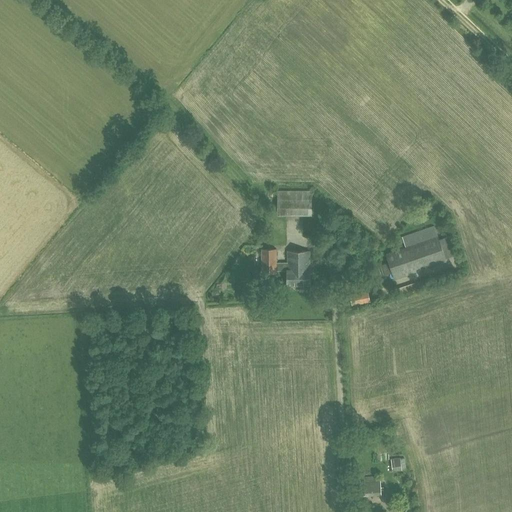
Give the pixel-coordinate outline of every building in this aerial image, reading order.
[(439,238),(438,235),(435,225),(408,234),(402,236),(405,246),(385,253),(389,262),(380,265),(384,276),(392,273),(394,279),(447,261),(446,258),(456,254),(449,235),(439,238)] [(277,262),(277,248),(262,249),(261,273),(277,273),(277,271),(287,271),(287,285),(310,285),(311,250),(287,250),(287,262),(277,262)] [(415,282),(399,288),(401,294),(417,288),(415,282)] [(352,306),(371,302),(368,291),(350,294),(352,306)] [(393,472),(402,470),(400,458),(391,459),(393,472)] [(361,497),(381,496),(380,475),(360,477),(361,497)]
